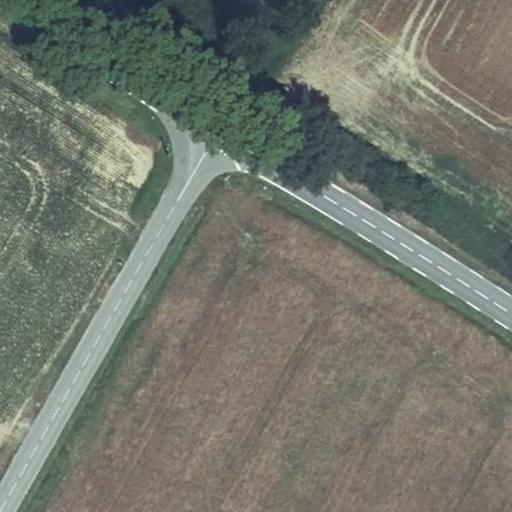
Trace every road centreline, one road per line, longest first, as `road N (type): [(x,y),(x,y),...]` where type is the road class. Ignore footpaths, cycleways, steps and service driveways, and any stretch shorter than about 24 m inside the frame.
road 1 (unclassified): [(1,511),(217,133)]
road 2 (secondary): [(217,133),(511,313)]
road 3 (secondary): [(10,0),(217,133)]
